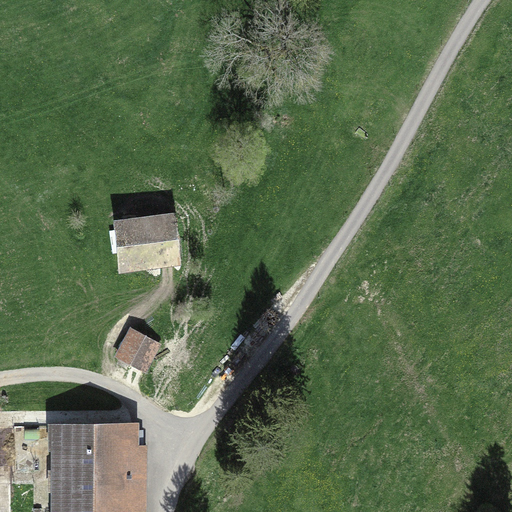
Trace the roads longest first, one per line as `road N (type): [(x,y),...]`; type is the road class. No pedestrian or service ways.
road 1 (track): [(176,511),(180,461),(261,362),(370,197),(481,0)]
road 2 (track): [(0,381),(56,376),(117,394),(146,416),(180,461)]
